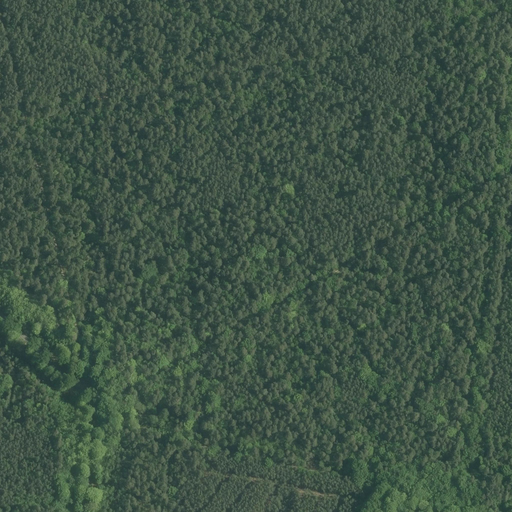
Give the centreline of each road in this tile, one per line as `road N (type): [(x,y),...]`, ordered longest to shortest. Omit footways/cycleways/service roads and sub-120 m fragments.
road 1 (track): [(511,0),(27,115)]
road 2 (track): [(0,3),(59,244),(85,395)]
road 3 (track): [(206,350),(201,439),(460,511)]
road 4 (track): [(117,0),(93,355)]
road 5 (track): [(206,350),(511,171)]
road 6 (track): [(511,212),(479,511)]
road 7 (track): [(314,286),(298,270),(314,87),(286,54)]
road 8 (tertiary): [(85,511),(89,401),(0,313)]
